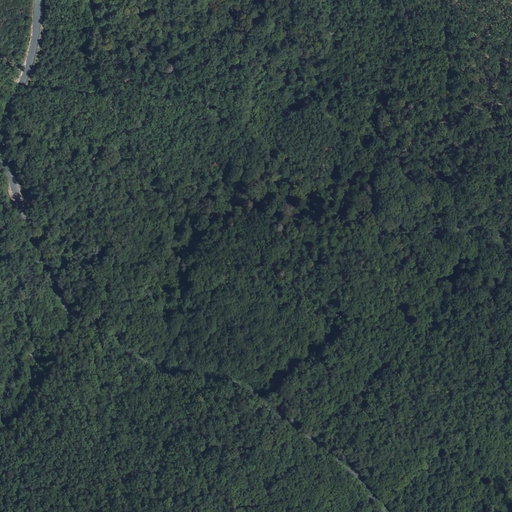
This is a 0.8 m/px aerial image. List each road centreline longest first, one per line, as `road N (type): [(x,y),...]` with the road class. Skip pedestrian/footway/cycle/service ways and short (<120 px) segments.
road 1 (tertiary): [(384,511),(272,407),(218,380),(145,366),(66,310),(41,268),(5,149),(38,0)]
road 2 (track): [(231,511),(200,478),(58,382),(30,342),(17,282),(0,249)]
